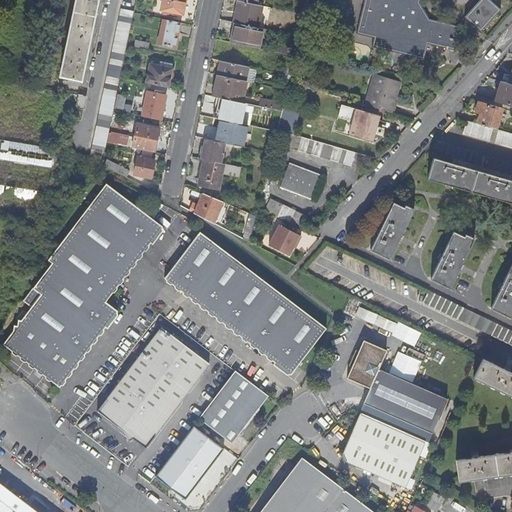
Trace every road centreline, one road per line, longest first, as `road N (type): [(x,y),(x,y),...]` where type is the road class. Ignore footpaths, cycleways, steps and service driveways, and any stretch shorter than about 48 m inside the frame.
road 1 (unclassified): [(511,35),(327,233)]
road 2 (residential): [(209,0),(168,196)]
road 3 (unknown): [(149,279),(302,406)]
road 4 (residential): [(130,502),(3,408)]
road 5 (residential): [(114,0),(84,142)]
road 6 (unclassified): [(212,511),(302,406)]
